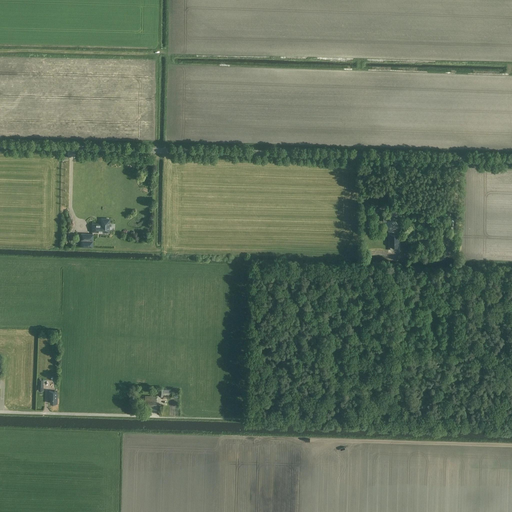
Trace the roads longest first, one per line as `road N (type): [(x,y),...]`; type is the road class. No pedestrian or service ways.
road 1 (unclassified): [(511,159),(0,144)]
road 2 (unclassified): [(155,417),(0,412)]
